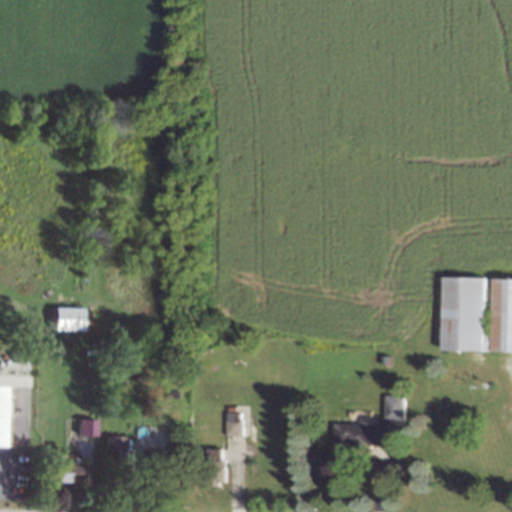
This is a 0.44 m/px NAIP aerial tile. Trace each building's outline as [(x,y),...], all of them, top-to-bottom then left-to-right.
[(511,349),(438,348),(439,274),(483,275),(481,328),(487,328),(488,276),(511,276),(511,349)] [(77,328),(47,327),(48,304),(78,306),(77,328)] [(375,364),(374,351),(386,351),(387,363),(375,364)] [(0,375),(8,376),(6,432),(0,431),(0,375)] [(380,418),(380,393),(400,393),(400,418),(380,418)] [(222,434),(222,416),(239,415),(240,433),(222,434)] [(74,433),(74,417),(92,417),(92,434),(74,433)] [(328,447),(328,421),(384,422),(383,442),(366,442),(366,448),(328,447)] [(103,434),(120,434),(120,455),(102,454),(103,434)] [(206,483),(207,448),(228,449),(227,483),(206,483)] [(82,479),(55,478),(56,461),(83,463),(82,479)] [(145,484),(145,462),(166,462),(166,484),(145,484)]
